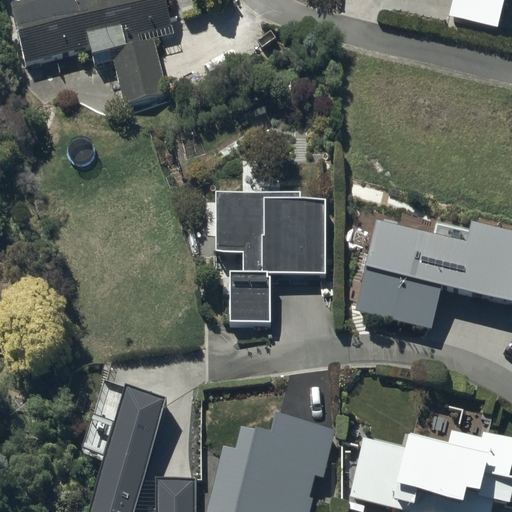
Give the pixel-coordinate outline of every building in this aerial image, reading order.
[(26,68),(91,51),(95,69),(114,64),(125,107),(167,96),(154,43),(141,46),(139,40),(172,31),(163,0),(23,0),(25,8),(11,12),(26,68)] [(451,0),(447,21),(497,34),(504,0),(451,0)] [(302,203),(214,203),(214,259),(242,259),(242,279),(229,279),(229,328),(270,328),(270,280),(323,280),(323,210),(302,210),(302,203)] [(380,231),(374,230),(354,315),(430,334),(440,293),(511,310),(511,240),(471,231),(470,236),(436,228),(432,244),(396,236),(399,225),(383,222),(380,231)] [(169,406),(107,388),(86,461),(107,467),(93,511),(196,511),(196,481),(157,481),(157,485),(146,485),(169,406)] [(335,434),(273,419),(268,440),(239,433),(234,455),(222,452),(206,511),(311,511),(313,504),(310,503),(316,480),(323,482),(335,434)] [(491,511),(493,504),(510,508),(511,499),(511,485),(507,485),(511,462),(511,443),(482,437),(480,442),(449,435),(446,448),(408,439),(404,457),(362,447),(350,502),(392,511),(491,511)]
